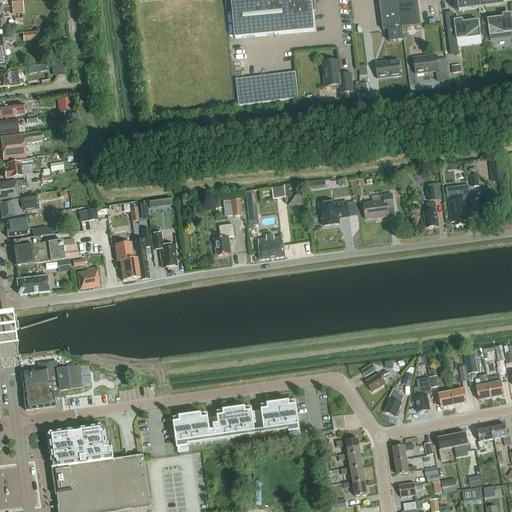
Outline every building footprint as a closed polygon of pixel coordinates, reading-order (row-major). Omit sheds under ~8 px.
[(24,14),(23,6),(22,0),(16,0),(11,1),(12,15),(24,14)] [(312,0),(231,0),(235,39),(315,31),(312,0)] [(398,0),(379,0),(383,31),(389,31),(391,43),(404,41),(402,29),(398,0)] [(417,0),(398,0),(402,29),(421,26),(417,0)] [(505,3),(504,0),(457,0),(459,11),(479,9),(478,4),(485,3),(485,6),(505,3)] [(511,16),(488,20),(490,36),(511,33),(511,16)] [(479,21),(455,24),(447,25),(451,55),(459,54),(457,40),(481,37),(479,21)] [(24,42),(37,41),(36,33),(23,34),(24,42)] [(437,56),(414,59),(416,75),(439,72),(437,56)] [(342,75),(340,61),(322,63),(325,88),(340,86),(341,94),(354,93),(351,74),(342,75)] [(399,61),(376,64),(378,80),(401,77),(399,61)] [(57,76),(66,75),(65,63),(51,65),(53,75),(55,75),(57,74),(57,76)] [(460,66),(452,66),(452,74),(461,73),(460,66)] [(0,89),(11,88),(11,87),(19,86),(17,72),(0,74),(0,89)] [(238,104),(298,99),(296,72),(235,78),(238,104)] [(71,99),(57,100),(58,109),(72,108),(71,99)] [(0,120),(15,119),(14,116),(25,115),(23,105),(12,107),(11,106),(9,106),(8,107),(0,108),(0,120)] [(76,113),(68,114),(70,128),(77,127),(77,124),(79,124),(79,117),(76,118),(76,113)] [(0,121),(0,135),(18,133),(16,120),(0,121)] [(24,145),(42,142),(41,133),(0,139),(3,161),(25,159),(24,145)] [(4,166),(4,170),(4,173),(4,174),(4,177),(5,177),(5,180),(22,178),(21,167),(33,166),(32,160),(12,163),(12,165),(4,166)] [(51,173),(63,172),(62,163),(50,165),(51,173)] [(502,163),(490,164),(492,183),(505,181),(502,163)] [(453,170),(444,171),(445,186),(454,185),(453,170)] [(479,187),(478,176),(478,175),(470,176),(472,188),(479,187)] [(17,188),(27,187),(26,181),(16,182),(0,184),(0,202),(19,199),(17,188)] [(325,181),(310,183),(310,190),(325,188),(325,182),(325,181)] [(470,185),(447,188),(451,223),(455,223),(455,226),(464,225),(464,222),(467,221),(465,199),(471,198),(470,185)] [(285,187),(273,189),(275,201),(287,199),(285,187)] [(246,193),(248,219),(258,217),(257,206),(254,204),(253,192),(246,193)] [(35,195),(28,197),(20,198),(21,200),(19,201),(19,200),(0,203),(0,208),(2,220),(21,217),(20,213),(38,211),(35,195)] [(388,209),(394,208),(392,195),(383,196),(384,202),(364,204),(366,221),(389,218),(388,209)] [(234,218),(242,217),(240,201),(232,202),(223,203),(225,218),(234,217),(234,218)] [(338,219),(349,218),(348,204),(337,205),(336,203),(319,206),(321,215),(322,215),(323,227),(339,225),(338,219)] [(426,229),(439,227),(435,203),(427,204),(428,212),(424,213),(426,229)] [(132,223),(139,222),(137,208),(136,208),(131,209),(130,209),(132,223)] [(96,211),(84,212),(86,223),(97,222),(96,211)] [(249,226),(259,225),(258,217),(248,219),(249,226)] [(7,239),(27,235),(24,218),(5,221),(6,230),(7,239)] [(229,238),(235,237),(233,225),(219,227),(221,239),(214,240),(217,257),(231,255),(229,238)] [(46,228),(32,230),(33,238),(47,236),(46,230),(46,228)] [(135,251),(140,281),(149,280),(145,249),(152,248),(151,240),(149,230),(141,231),(143,241),(134,242),(135,251)] [(160,260),(162,270),(176,267),(174,253),(175,251),(175,246),(162,248),(160,235),(151,236),(153,252),(159,251),(159,252),(160,260)] [(282,238),(275,239),(274,235),(266,236),(267,240),(258,241),(261,261),(271,260),(275,260),(275,259),(285,258),(282,238)] [(36,246),(35,239),(12,242),(16,268),(77,259),(75,246),(74,241),(36,246)] [(131,244),(115,246),(117,263),(120,262),(122,282),(139,280),(137,260),(133,260),(131,244)] [(59,274),(71,272),(70,263),(58,264),(59,274)] [(98,278),(100,278),(98,270),(85,271),(85,274),(78,275),(80,290),(99,287),(98,278)] [(18,297),(49,293),(47,277),(17,281),(18,297)] [(496,348),(497,354),(498,363),(504,362),(505,361),(502,347),(496,348)] [(472,351),(464,352),(468,375),(478,373),(475,356),(473,356),(472,351)] [(500,375),(507,374),(505,362),(504,362),(498,363),(500,375)] [(38,371),(19,374),(21,388),(22,388),(57,383),(55,370),(57,369),(56,363),(37,365),(38,371)] [(57,383),(22,388),(25,412),(54,408),(53,400),(60,400),(59,393),(70,391),(70,390),(82,389),(79,367),(57,369),(55,370),(57,383)] [(373,367),(363,373),(365,377),(375,371),(373,367)] [(466,367),(459,368),(462,382),(468,381),(466,367)] [(383,380),(389,376),(386,371),(366,383),(372,393),(386,384),(383,380)] [(413,376),(406,374),(403,386),(411,387),(413,376)] [(103,392),(115,390),(113,375),(100,377),(103,392)] [(481,387),(476,388),(479,402),(492,399),(487,379),(487,376),(479,377),(481,387)] [(500,376),(487,379),(492,399),(504,397),(501,383),(500,376)] [(437,377),(431,378),(433,389),(439,387),(437,377)] [(418,388),(413,389),(415,397),(418,413),(430,411),(427,396),(432,395),(429,379),(417,381),(418,388)] [(391,399),(385,413),(396,418),(402,403),(405,396),(400,394),(400,392),(393,389),(389,398),(391,399)] [(464,390),(452,393),(454,406),(467,404),(464,390)] [(452,393),(439,395),(441,409),(454,406),(452,393)] [(301,436),(296,405),(290,405),(289,403),(268,406),(268,409),(262,409),(252,411),(246,412),(245,409),(224,412),(224,415),(218,416),(208,417),(202,418),(201,415),(180,418),(180,421),(174,422),(178,454),(181,453),(189,452),(187,443),(289,428),(290,438),(301,436)] [(343,416),(331,418),(332,425),(344,423),(343,416)] [(344,423),(332,425),(333,431),(345,429),(344,423)] [(491,429),(493,441),(504,438),(506,445),(511,444),(510,437),(508,438),(505,426),(491,429)] [(98,427),(77,430),(78,432),(72,433),(71,431),(61,432),(49,434),(47,437),(51,468),(96,462),(112,460),(110,449),(106,449),(103,433),(99,433),(98,428),(99,428),(98,427)] [(483,443),(493,441),(491,429),(477,432),(480,443),(478,444),(479,451),(484,450),(483,443)] [(465,434),(452,437),(454,448),(456,458),(468,456),(468,453),(472,452),(471,448),(470,444),(467,445),(465,434)] [(452,437),(438,440),(439,448),(440,451),(439,451),(441,463),(447,462),(445,450),(454,448),(452,437)] [(348,457),(360,454),(358,440),(346,442),(346,441),(336,443),(337,448),(346,447),(348,455),(348,457)] [(434,456),(431,444),(425,446),(427,457),(434,456)] [(395,462),(407,461),(405,452),(412,451),(411,446),(405,447),(405,446),(393,448),(395,462)] [(351,471),(363,469),(360,454),(348,457),(348,455),(339,457),(339,462),(349,460),(351,469),(351,471)] [(96,462),(51,468),(55,496),(56,496),(58,508),(57,508),(57,511),(132,511),(149,509),(142,456),(123,459),(112,461),(112,460),(96,462)] [(407,461),(395,462),(397,476),(408,475),(408,474),(415,473),(414,468),(408,469),(407,461)] [(353,484),(365,482),(363,469),(351,471),(351,469),(341,471),(342,477),(351,475),(353,483),(353,484)] [(470,488),(482,486),(480,477),(468,479),(470,488)] [(443,495),(457,492),(455,480),(441,483),(443,495)] [(353,484),(353,483),(343,485),(344,490),(354,488),(356,499),(368,497),(365,482),(353,484)] [(416,491),(423,490),(422,484),(399,487),(401,499),(417,497),(416,491)] [(480,489),(471,490),(473,500),(482,498),(480,489)] [(439,511),(438,500),(431,501),(431,511),(439,511)] [(333,510),(347,508),(346,501),(332,503),(333,510)] [(417,511),(417,510),(416,503),(404,505),(405,511),(404,511),(417,511)]
